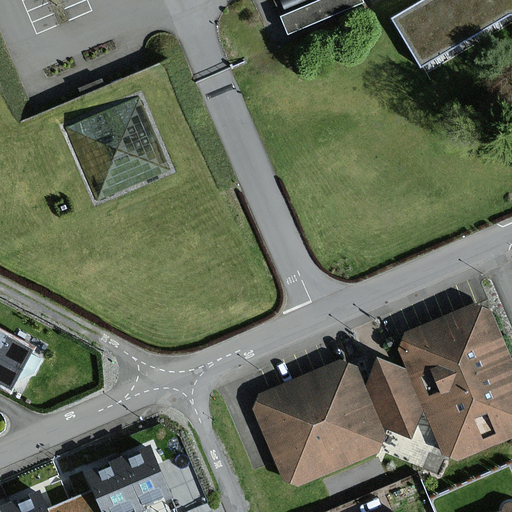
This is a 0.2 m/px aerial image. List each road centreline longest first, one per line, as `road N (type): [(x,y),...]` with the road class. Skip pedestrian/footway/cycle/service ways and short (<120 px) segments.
road 1 (residential): [(511,234),(179,377)]
road 2 (residential): [(179,377),(0,453)]
road 3 (track): [(0,282),(122,348),(162,384)]
road 4 (residential): [(241,511),(179,377)]
